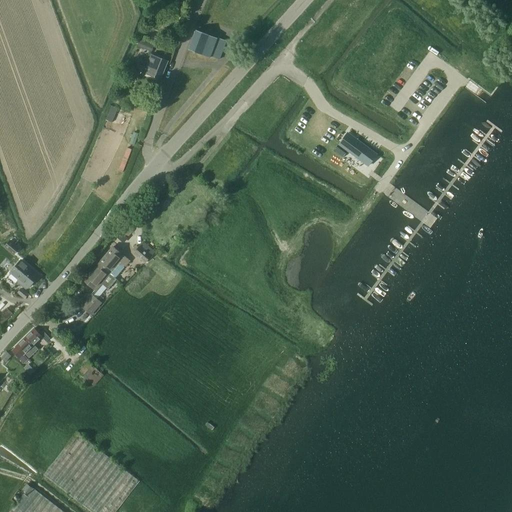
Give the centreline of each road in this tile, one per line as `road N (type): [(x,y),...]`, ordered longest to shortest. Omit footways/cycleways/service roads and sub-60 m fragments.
road 1 (tertiary): [(0,345),(155,165)]
road 2 (tertiary): [(155,165),(304,0)]
road 3 (residential): [(200,0),(145,147),(155,165)]
